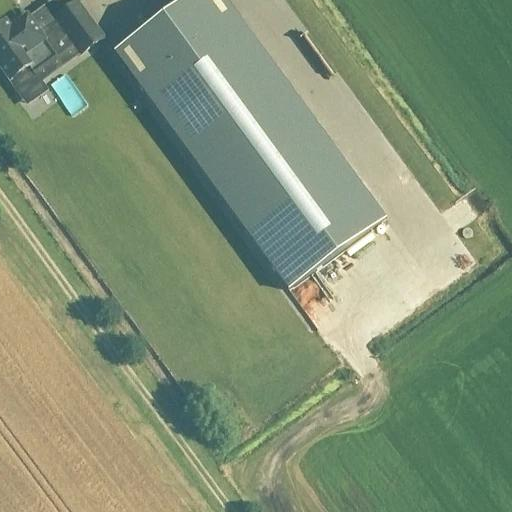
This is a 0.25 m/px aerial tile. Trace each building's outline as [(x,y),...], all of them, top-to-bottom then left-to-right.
[(287,294),(384,223),(233,17),(217,29),(196,0),(192,0),(130,46),(152,76),(136,88),(287,294)] [(80,58),(102,41),(76,6),(54,22),(55,24),(38,36),(26,20),(9,32),(4,26),(0,28),(0,70),(9,83),(27,70),(32,77),(73,48),(80,58)] [(370,263),(394,254),(389,240),(365,249),(370,263)] [(362,255),(338,261),(344,287),(368,281),(362,255)] [(306,288),(304,305),(326,306),(327,289),(306,288)] [(208,407),(229,439),(248,427),(228,395),(208,407)]
